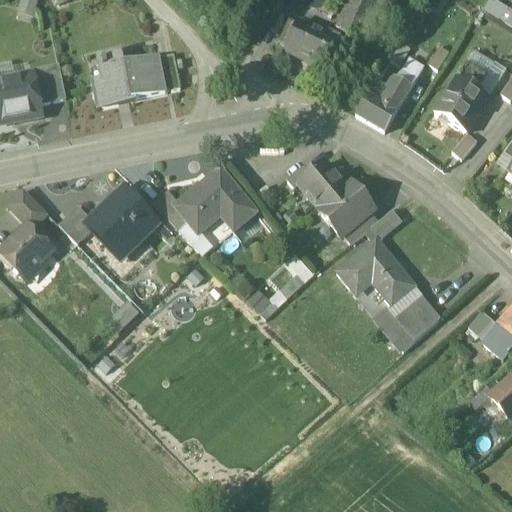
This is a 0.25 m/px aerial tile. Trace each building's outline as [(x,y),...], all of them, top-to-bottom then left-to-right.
[(22,0),(20,14),(32,16),(35,0),(22,0)] [(381,0),(351,0),(337,33),(362,45),(363,44),(362,43),(381,0)] [(502,24),(510,11),(489,0),(482,13),(502,24)] [(324,38),(296,25),(295,29),(288,26),(278,49),(284,52),(282,55),(324,74),(340,39),(327,33),(324,38)] [(401,47),(391,64),(400,69),(410,52),(401,47)] [(448,57),(439,51),(428,69),(437,75),(448,57)] [(157,61),(123,68),(120,54),(102,58),(106,82),(91,85),(95,101),(100,100),(102,110),(164,98),(164,97),(157,63),(157,61)] [(473,57),(457,83),(476,95),(493,69),(473,57)] [(173,60),(157,63),(164,97),(180,93),(173,60)] [(421,73),(407,65),(396,84),(410,92),(421,73)] [(58,69),(30,75),(31,80),(32,80),(38,110),(65,104),(58,69)] [(511,97),(511,81),(493,69),(476,95),(487,102),(501,110),(511,97)] [(31,80),(0,86),(0,127),(22,123),(22,125),(40,121),(38,110),(32,80),(31,80)] [(457,83),(434,119),(464,138),(487,102),(476,95),(457,83)] [(391,92),(384,111),(395,118),(410,92),(396,84),(395,84),(391,92)] [(385,95),(375,90),(368,101),(384,111),(391,92),(388,90),(385,95)] [(368,101),(356,120),(384,136),(395,118),(368,101)] [(453,156),(463,163),(476,144),(466,137),(453,156)] [(511,144),(503,157),(511,163),(511,144)] [(344,192),(324,167),(298,189),(318,213),(344,192)] [(178,208),(174,211),(188,228),(197,239),(222,218),(235,233),(255,217),(219,174),(178,208)] [(318,213),(317,214),(340,242),(342,240),(370,218),(373,215),(350,187),(344,192),(318,213)] [(47,220),(22,194),(5,210),(25,230),(26,229),(31,235),(47,220)] [(91,226),(88,229),(93,234),(121,262),(154,230),(122,196),(91,226)] [(178,208),(167,196),(151,209),(178,236),(188,228),(174,211),(178,208)] [(77,211),(58,230),(77,250),(93,234),(88,229),(91,226),(77,211)] [(377,227),(364,239),(372,248),(375,245),(377,247),(401,227),(392,215),(377,227)] [(370,218),(342,240),(350,250),(364,239),(377,227),(370,218)] [(25,230),(0,252),(0,260),(10,271),(10,276),(14,280),(19,280),(21,282),(51,255),(31,235),(26,229),(25,230)] [(377,247),(375,245),(372,248),(336,277),(349,292),(365,280),(391,311),(414,291),(377,247)] [(282,295),(264,312),(270,319),(314,277),(296,259),(270,283),(282,295)] [(243,286),(235,299),(262,315),(270,302),(243,286)] [(440,323),(421,300),(394,322),(414,346),(440,323)] [(128,305),(108,324),(119,336),(139,316),(128,305)] [(511,312),(497,328),(495,331),(511,343),(511,312)] [(394,322),(387,313),(375,322),(403,356),(414,346),(394,322)] [(497,328),(482,315),(467,332),(482,344),(495,331),(497,328)] [(511,350),(511,343),(495,331),(482,344),(480,347),(499,364),(511,350)] [(511,381),(489,402),(508,423),(511,419),(511,381)]
